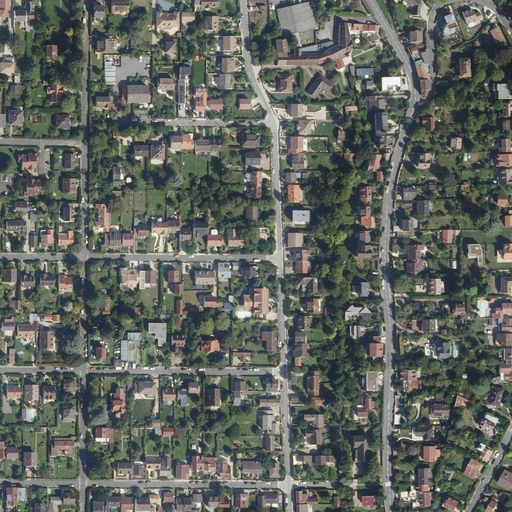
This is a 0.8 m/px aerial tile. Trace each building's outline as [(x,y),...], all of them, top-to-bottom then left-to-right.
[(9,1),(0,0),(0,10),(9,10),(9,1)] [(219,7),(219,0),(194,0),(194,5),(201,5),(201,4),(205,4),(205,7),(205,9),(210,9),(210,7),(219,7)] [(416,0),(402,0),(411,7),(410,15),(418,16),(419,8),(420,8),(421,3),(416,0)] [(112,1),(112,11),(127,11),(127,2),(112,1)] [(276,10),(282,36),(316,29),(310,2),(276,10)] [(94,7),(94,18),(102,18),(102,7),(94,7)] [(473,14),(471,9),(462,13),(466,25),(482,19),(479,12),(473,14)] [(25,22),(25,11),(13,11),(13,16),(13,22),(25,22)] [(176,27),(176,13),(173,13),(173,15),(161,15),(161,13),(157,12),(156,27),(161,27),(160,28),(163,31),(170,31),(172,29),(172,27),(176,27)] [(194,22),(194,17),(194,13),(181,13),(181,22),(194,22)] [(458,30),(452,14),(442,18),(445,26),(442,32),(444,38),(448,40),(455,38),(458,34),(458,30)] [(216,31),(216,22),(218,22),(218,17),(205,17),(205,24),(207,24),(207,31),(211,31),(216,31)] [(344,54),(346,52),(351,49),(353,44),(352,40),(347,27),(347,24),(339,24),(338,45),(333,47),(332,42),(316,45),(317,65),(329,62),(331,61),(332,61),(335,60),(344,54)] [(490,31),(496,43),(504,39),(497,27),(490,31)] [(422,42),(421,31),(408,31),(409,42),(422,42)] [(238,46),(238,37),(228,37),(228,46),(238,46)] [(175,53),(175,43),(174,43),(174,39),(166,39),(166,43),(165,53),(175,53)] [(96,40),(96,53),(111,53),(111,40),(96,40)] [(286,56),(285,40),(275,40),(276,66),(284,65),(284,56),(286,56)] [(317,65),(316,45),(302,49),(299,49),(297,49),(294,49),(294,56),(286,56),(284,56),(284,65),(317,65)] [(56,46),(46,46),(46,57),(56,57),(56,46)] [(428,80),(427,62),(427,52),(421,53),(423,59),(414,62),(420,81),(422,96),(425,96),(427,91),(428,80)] [(343,64),(341,59),(346,58),(344,54),(335,60),(332,61),(334,68),(337,67),(338,70),(344,67),(343,64)] [(221,59),(221,71),(233,72),(233,60),(221,59)] [(459,59),(459,79),(466,79),(466,77),(470,77),(469,59),(459,59)] [(116,85),(117,67),(106,66),(105,85),(113,85),(116,85)] [(189,75),(190,68),(181,68),(178,67),(178,80),(184,80),(184,78),(187,75),(189,75)] [(229,88),(229,75),(219,75),(219,79),(217,79),(216,85),(219,85),(219,88),(229,88)] [(291,75),(279,76),(279,92),(291,92),(291,75)] [(319,75),(306,93),(315,99),(322,89),(326,92),(332,84),(319,75)] [(399,77),(380,78),(381,92),(386,91),(386,86),(396,86),(397,87),(400,87),(399,77)] [(157,78),(157,90),(173,90),(173,78),(157,78)] [(364,97),(360,84),(355,85),(358,97),(364,97)] [(507,92),(507,89),(507,84),(492,84),(493,90),(494,90),(494,98),(511,98),(511,91),(509,92),(507,92)] [(147,103),(147,87),(126,86),(126,89),(123,89),(123,98),(123,102),(127,102),(127,103),(147,103)] [(59,103),(59,95),(62,95),(62,89),(60,88),(52,88),(51,88),(51,103),(59,103)] [(108,104),(108,102),(109,102),(113,102),(113,93),(109,93),(109,98),(96,98),(96,108),(104,108),(109,109),(109,104),(108,104)] [(220,110),(221,100),(211,99),(211,100),(210,100),(210,101),(208,101),(208,93),(206,93),(206,94),(206,109),(205,109),(220,110)] [(206,109),(206,94),(201,94),(201,98),(198,98),(198,102),(196,102),(196,112),(203,112),(203,109),(206,109)] [(385,109),(384,99),(381,99),(381,96),(365,97),(366,101),(369,100),(370,110),(385,109)] [(511,117),(511,102),(509,102),(509,104),(502,104),(502,117),(511,117)] [(301,118),(301,105),(290,105),(290,118),(301,118)] [(320,113),(321,107),(307,105),(306,111),(320,113)] [(10,112),(9,125),(22,125),(22,112),(10,112)] [(375,114),(376,129),(387,129),(386,113),(375,114)] [(423,125),(423,131),(431,131),(431,114),(424,114),(424,118),(422,118),(422,125),(423,125)] [(56,116),(56,128),(68,129),(69,116),(56,116)] [(309,134),(310,120),(297,120),(297,123),(296,123),(296,129),(298,129),(298,133),(309,134)] [(511,134),(511,130),(510,130),(510,120),(501,120),(501,134),(509,134),(509,135),(511,134)] [(192,149),(192,141),(190,141),(190,136),(181,136),(181,137),(181,149),(192,149)] [(241,136),(241,146),(258,147),(258,136),(241,136)] [(303,153),(303,136),(289,136),(290,149),(288,149),(288,153),(303,153)] [(181,149),(181,137),(171,137),(171,149),(181,150),(181,149)] [(391,148),(391,137),(379,137),(379,148),(391,148)] [(511,152),(511,147),(509,147),(509,139),(499,139),(499,138),(497,138),(497,152),(511,152)] [(450,139),(449,148),(460,149),(460,139),(450,139)] [(221,149),(221,140),(209,140),(209,141),(209,151),(221,151),(221,149)] [(209,151),(209,141),(195,141),(195,152),(209,152),(209,151)] [(148,157),(148,146),(134,146),(134,157),(148,157)] [(151,146),(150,159),(163,159),(163,147),(151,146)] [(245,154),(245,165),(259,165),(259,153),(249,153),(249,154),(245,154)] [(21,163),(21,170),(33,170),(33,169),(35,169),(36,162),(38,162),(38,154),(28,154),(28,156),(18,156),(18,163),(21,163)] [(303,168),(303,154),(292,154),(292,168),(295,168),(299,168),(303,168)] [(353,164),(355,154),(346,154),(345,163),(353,164)] [(428,168),(428,154),(418,154),(418,160),(418,168),(428,168)] [(511,154),(496,155),(496,166),(511,166),(511,154)] [(65,155),(65,169),(74,169),(74,155),(65,155)] [(379,165),(381,156),(371,155),(367,172),(377,172),(380,172),(381,166),(379,165)] [(510,180),(510,170),(500,170),(500,185),(511,184),(511,180),(510,180)] [(260,182),(260,177),(261,177),(261,172),(250,172),(250,174),(246,174),(245,175),(245,176),(246,177),(247,178),(247,181),(248,182),(250,182),(250,186),(260,186),(260,182)] [(300,173),(285,174),(286,183),(296,182),(295,178),(300,178),(300,173)] [(24,189),(23,196),(33,197),(33,195),(43,195),(43,188),(40,188),(40,181),(28,180),(27,182),(26,182),(25,189),(24,189)] [(63,180),(63,194),(74,194),(74,180),(63,180)] [(298,190),(298,186),(288,185),(288,203),(298,203),(298,195),(298,190)] [(259,199),(260,186),(250,186),(249,186),(249,194),(245,194),(245,199),(259,199)] [(371,202),(371,187),(360,187),(361,202),(365,202),(371,202)] [(403,189),(403,200),(408,200),(408,196),(415,196),(415,189),(403,189)] [(490,198),(490,204),(505,204),(505,196),(493,196),(493,198),(490,198)] [(428,216),(428,201),(418,201),(418,216),(428,216)] [(26,211),(27,202),(15,202),(15,210),(26,211)] [(72,215),(72,212),(73,212),(73,207),(72,207),(72,203),(64,203),(63,221),(73,221),(73,215),(72,215)] [(369,217),(369,207),(365,207),(365,203),(360,203),(360,217),(362,217),(369,217)] [(108,232),(109,214),(105,214),(105,205),(96,204),(95,209),(98,209),(98,223),(97,223),(96,224),(95,224),(95,226),(95,227),(96,228),(97,229),(99,229),(104,229),(104,232),(108,232)] [(255,222),(255,213),(257,214),(257,207),(246,207),(246,222),(255,222)] [(307,222),(308,211),(292,211),(292,222),(294,222),(307,222)] [(310,225),(310,211),(308,211),(307,222),(294,222),(294,225),(310,225)] [(374,226),(374,217),(369,217),(362,217),(362,224),(367,225),(367,226),(374,226)] [(7,222),(6,231),(25,231),(25,222),(18,222),(18,219),(13,219),(12,222),(7,222)] [(147,237),(147,226),(145,226),(138,226),(138,219),(133,219),(133,236),(138,236),(138,237),(147,237)] [(412,226),(412,220),(401,220),(401,221),(401,227),(400,227),(393,227),(393,232),(397,232),(405,231),(412,231),(412,230),(412,226)] [(179,230),(179,222),(166,222),(166,223),(166,233),(179,233),(179,230)] [(166,233),(166,223),(152,223),(151,233),(157,233),(160,233),(160,235),(166,235),(166,233)] [(207,234),(207,223),(193,223),(193,234),(207,234)] [(189,241),(189,230),(179,230),(179,233),(179,241),(189,241)] [(221,245),(221,236),(217,236),(217,231),(216,230),(212,230),(211,231),(211,235),(207,236),(207,247),(215,247),(215,245),(221,245)] [(228,238),(228,247),(238,247),(238,246),(243,246),(243,236),(237,236),(237,230),(227,230),(227,238),(228,238)] [(41,231),(41,244),(52,244),(52,231),(41,231)] [(451,243),(451,231),(442,231),(443,243),(451,243)] [(72,245),(72,232),(68,232),(68,235),(58,235),(58,245),(72,245)] [(369,242),(369,232),(359,232),(359,242),(357,242),(357,246),(365,246),(365,242),(369,242)] [(123,234),(122,246),(131,246),(132,235),(123,234)] [(301,236),(301,234),(288,234),(288,247),(301,247),(301,243),(301,237),(301,236)] [(119,246),(119,235),(110,235),(105,235),(105,246),(119,246)] [(511,244),(502,244),(503,259),(511,258),(511,244)] [(419,260),(419,250),(423,250),(423,245),(408,246),(408,260),(419,260)] [(370,258),(370,250),(369,250),(369,246),(365,246),(357,246),(357,250),(357,258),(370,258)] [(306,261),(306,250),(296,251),(295,261),(306,261)] [(424,271),(424,266),(422,266),(422,260),(419,260),(408,260),(408,263),(406,263),(406,273),(409,273),(409,275),(416,275),(416,273),(418,272),(420,272),(424,271)] [(307,273),(307,261),(297,262),(297,268),(296,268),(296,273),(307,273)] [(230,278),(230,272),(227,271),(227,268),(223,268),(223,263),(218,263),(218,278),(230,278)] [(254,279),(254,268),(243,268),(243,279),(254,279)] [(5,270),(4,282),(15,282),(15,270),(5,270)] [(139,272),(139,271),(133,271),(133,273),(131,273),(131,270),(124,270),(124,276),(126,276),(126,288),(139,288),(139,287),(139,272)] [(154,287),(154,283),(143,283),(143,272),(139,272),(139,287),(154,287)] [(155,283),(155,272),(143,272),(143,283),(154,283),(155,283)] [(182,291),(182,285),(178,285),(178,282),(177,282),(177,272),(168,272),(168,282),(173,282),(173,294),(182,294),(182,291)] [(213,284),(213,272),(195,272),(195,284),(213,284)] [(54,277),(46,277),(46,275),(40,275),(40,286),(54,286),(54,277)] [(33,287),(33,277),(26,277),(26,276),(21,276),(20,287),(33,287)] [(71,285),(71,278),(66,278),(66,276),(58,276),(58,290),(68,290),(68,285),(71,285)] [(511,277),(500,278),(500,293),(510,293),(510,286),(511,285),(511,277)] [(317,292),(317,278),(298,278),(298,284),(306,284),(307,292),(317,292)] [(428,280),(428,295),(439,295),(439,279),(428,280)] [(361,286),(352,286),(352,292),(361,292),(361,297),(370,297),(370,292),(367,292),(367,288),(369,288),(369,283),(361,283),(361,286)] [(264,304),(264,290),(255,290),(255,298),(244,298),(244,307),(255,307),(255,313),(256,313),(256,323),(266,323),(266,305),(264,304)] [(214,300),(214,297),(204,297),(204,308),(218,308),(218,303),(218,300),(214,300)] [(110,311),(110,298),(102,298),(102,306),(100,306),(100,309),(102,309),(102,311),(110,311)] [(318,300),(318,299),(307,299),(306,313),(318,313),(318,300)] [(469,319),(469,313),(465,313),(465,303),(462,303),(462,305),(453,305),(453,315),(459,315),(459,319),(461,319),(469,319)] [(501,319),(501,314),(504,313),(506,313),(511,313),(511,303),(501,304),(501,308),(494,308),(494,313),(490,314),(491,319),(501,319)] [(345,312),(345,321),(347,321),(354,313),(359,313),(367,321),(374,313),(371,313),(365,307),(354,307),(352,306),(345,312)] [(2,323),(2,330),(14,331),(14,317),(11,317),(11,319),(4,319),(4,323),(2,323)] [(308,330),(308,317),(298,317),(298,330),(308,330)] [(511,324),(511,325),(511,322),(511,318),(501,319),(491,319),(489,319),(489,325),(492,326),(492,327),(498,326),(498,330),(511,330),(511,324)] [(434,332),(434,320),(421,320),(421,332),(434,332)] [(148,324),(148,332),(156,332),(156,338),(159,338),(159,345),(164,345),(165,324),(148,324)] [(18,326),(18,337),(33,337),(33,326),(18,326)] [(354,327),(354,336),(367,336),(367,331),(364,331),(364,327),(354,327)] [(40,332),(40,350),(52,350),(52,332),(40,332)] [(262,332),(262,340),(266,340),(266,351),(275,351),(275,340),(272,340),(272,332),(262,332)] [(304,344),(304,333),(295,333),(295,344),(304,344)] [(511,345),(511,338),(511,334),(496,334),(496,341),(500,341),(500,346),(511,345)] [(183,346),(183,336),(171,336),(171,353),(177,353),(177,346),(183,346)] [(437,340),(432,345),(436,349),(436,354),(438,354),(438,359),(448,359),(448,354),(449,354),(449,343),(441,344),(437,340)] [(141,364),(141,341),(121,341),(121,360),(114,360),(114,367),(121,367),(121,362),(135,362),(135,365),(141,364)] [(380,357),(380,341),(373,341),(371,341),(371,344),(369,344),(369,357),(380,357)] [(201,342),(201,352),(207,351),(208,353),(210,353),(211,352),(218,351),(218,342),(201,342)] [(305,353),(305,344),(304,344),(295,344),(295,347),(293,347),(293,351),(295,351),(295,358),(300,358),(301,358),(310,358),(311,358),(311,353),(305,353)] [(105,358),(105,348),(96,349),(96,358),(103,358),(105,358)] [(511,364),(511,349),(503,349),(503,360),(505,360),(505,364),(511,364)] [(250,357),(250,353),(232,353),(232,357),(240,357),(240,361),(245,361),(245,357),(250,357)] [(511,379),(511,364),(505,364),(503,364),(503,373),(504,373),(504,379),(506,379),(511,379)] [(418,380),(418,370),(412,370),(405,370),(402,369),(402,380),(405,380),(407,380),(418,380)] [(318,396),(318,371),(308,371),(308,376),(307,376),(307,391),(308,391),(308,396),(318,396)] [(377,371),(365,371),(365,378),(362,378),(362,387),(365,387),(365,391),(377,391),(377,371)] [(64,380),(63,392),(74,392),(74,380),(64,380)] [(276,392),(277,380),(266,380),(266,392),(276,392)] [(421,389),(421,380),(418,380),(407,380),(407,391),(414,391),(414,390),(421,389)] [(138,384),(135,384),(135,394),(147,394),(147,398),(154,399),(154,394),(155,394),(155,383),(150,383),(150,382),(144,382),(144,383),(138,383),(138,384)] [(244,392),(244,383),(236,383),(236,392),(239,391),(242,392),(244,392)] [(25,386),(25,400),(37,400),(37,386),(25,386)] [(7,387),(7,397),(20,398),(20,387),(7,387)] [(43,387),(43,399),(54,399),(54,388),(43,387)] [(494,387),(490,404),(500,407),(504,389),(494,387)] [(113,401),(113,410),(118,411),(117,413),(123,413),(123,401),(124,401),(124,394),(122,394),(122,389),(116,389),(116,394),(114,394),(114,401),(113,401)] [(175,400),(175,389),(167,389),(167,390),(163,390),(163,400),(164,400),(171,400),(175,400)] [(208,390),(208,406),(218,406),(218,390),(208,390)] [(186,407),(186,392),(181,392),(178,392),(178,399),(181,399),(180,406),(186,407)] [(462,407),(463,400),(467,401),(467,403),(470,404),(471,401),(462,397),(459,395),(458,398),(456,406),(462,407)] [(374,408),(374,402),(371,402),(371,396),(359,396),(359,405),(362,405),(362,408),(359,408),(358,417),(367,417),(367,410),(371,410),(371,408),(374,408)] [(450,416),(450,404),(446,404),(446,402),(443,402),(443,396),(436,396),(436,404),(437,415),(443,415),(450,416)] [(437,415),(436,404),(432,404),(432,417),(436,417),(443,417),(443,415),(437,415)] [(63,406),(63,418),(74,418),(74,406),(63,406)] [(262,416),(262,430),(267,430),(267,434),(277,434),(277,424),(274,424),(274,411),(260,411),(260,416),(262,416)] [(493,429),(499,419),(484,411),(479,421),(482,423),(481,426),(486,429),(488,426),(493,429)] [(133,413),(133,421),(144,421),(144,416),(137,415),(137,413),(133,413)] [(322,427),(322,415),(304,415),(304,421),(312,421),(313,427),(322,427)] [(151,427),(160,427),(159,419),(151,419),(151,427)] [(433,439),(433,426),(417,427),(417,436),(424,436),(424,439),(433,439)] [(113,443),(113,428),(96,428),(96,438),(104,438),(110,438),(110,443),(113,443)] [(160,436),(160,428),(150,428),(146,428),(146,437),(155,438),(156,436),(160,436)] [(321,445),(320,430),(309,430),(309,431),(305,431),(305,437),(309,437),(310,445),(321,445)] [(357,448),(358,461),(368,460),(367,437),(353,438),(354,448),(357,448)] [(73,456),(73,442),(72,442),(55,442),(54,444),(51,444),(51,456),(57,456),(57,449),(66,449),(66,456),(73,456)] [(488,461),(494,449),(482,442),(478,449),(483,451),(480,457),(488,461)] [(425,446),(425,461),(436,461),(436,446),(425,446)] [(16,458),(16,448),(6,448),(6,458),(16,458)] [(24,453),(24,465),(36,465),(36,454),(24,453)] [(312,465),(312,456),(297,456),(297,461),(309,461),(309,465),(312,465)] [(337,463),(337,459),(340,459),(340,457),(312,456),(312,465),(325,465),(325,462),(337,463)] [(203,458),(203,457),(192,457),(192,470),(203,470),(203,464),(203,458)] [(226,469),(226,461),(224,461),(224,457),(217,457),(217,458),(217,470),(217,473),(220,473),(220,478),(229,478),(230,469),(226,469)] [(170,469),(170,458),(164,458),(164,467),(160,467),(160,469),(160,476),(170,476),(170,473),(170,469)] [(217,470),(217,458),(203,458),(203,464),(204,464),(204,470),(217,470)] [(465,474),(474,479),(482,464),(473,459),(465,474)] [(160,467),(160,460),(146,460),(145,463),(145,469),(160,469),(160,467)] [(145,469),(145,463),(131,462),(131,464),(131,474),(131,475),(143,475),(143,471),(145,471),(145,469)] [(261,472),(261,462),(243,462),(243,472),(251,472),(261,472)] [(270,463),(270,477),(280,477),(280,468),(279,469),(278,463),(270,463)] [(131,474),(131,464),(118,464),(118,474),(131,474)] [(444,464),(442,468),(444,469),(443,470),(446,472),(447,470),(450,472),(446,479),(449,482),(455,471),(449,468),(450,467),(444,464)] [(188,480),(188,474),(185,474),(185,466),(177,466),(177,479),(188,480)] [(432,478),(432,472),(432,468),(420,468),(420,474),(420,485),(422,485),(429,484),(429,482),(429,478),(432,478)] [(511,473),(506,470),(498,484),(510,490),(511,485),(511,473)] [(429,492),(429,484),(422,485),(420,485),(418,485),(417,485),(417,493),(420,493),(421,502),(431,501),(431,497),(433,497),(433,492),(429,492)] [(16,499),(16,488),(6,488),(6,492),(6,499),(6,505),(16,506),(16,499)] [(24,499),(24,489),(16,488),(16,499),(24,499)] [(308,499),(308,495),(303,495),(303,492),(298,492),(298,503),(308,502),(308,504),(319,504),(319,499),(308,499)] [(120,507),(120,497),(112,497),(112,493),(106,493),(106,507),(120,507)] [(173,502),(173,493),(170,493),(167,493),(164,493),(164,502),(173,502)] [(74,504),(74,494),(62,494),(61,497),(61,504),(74,504)] [(202,502),(202,496),(201,496),(201,495),(193,495),(193,499),(190,499),(190,511),(198,511),(199,509),(198,509),(198,508),(195,508),(195,505),(197,505),(197,502),(202,502)] [(247,507),(247,499),(248,499),(248,495),(235,495),(235,496),(232,496),(232,507),(243,507),(247,507)] [(281,503),(281,496),(278,496),(278,495),(263,495),(263,496),(258,496),(258,508),(263,509),(264,504),(278,504),(278,503),(281,503)] [(375,496),(363,497),(364,506),(376,506),(375,496)] [(61,504),(61,497),(50,498),(49,511),(56,511),(57,505),(61,505),(61,504)] [(218,507),(218,499),(218,497),(208,497),(207,507),(218,507)] [(493,511),(494,511),(499,501),(493,497),(491,501),(492,502),(487,511),(493,511)] [(447,500),(444,505),(454,511),(459,502),(451,498),(448,501),(447,500)] [(132,510),(132,499),(121,499),(120,511),(125,511),(126,510),(132,510)] [(148,511),(149,503),(149,499),(135,499),(135,511),(146,511),(148,511)] [(190,511),(190,499),(177,499),(177,505),(177,511),(190,511)] [(227,507),(227,499),(218,499),(218,507),(227,507)]
